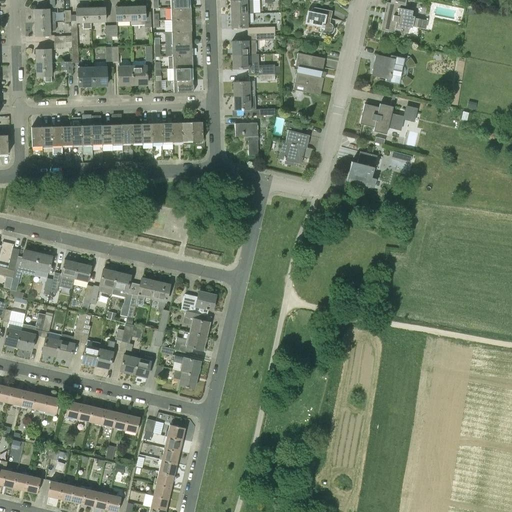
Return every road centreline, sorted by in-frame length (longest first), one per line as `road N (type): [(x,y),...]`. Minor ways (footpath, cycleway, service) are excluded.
road 1 (residential): [(243,278),(0,222)]
road 2 (track): [(511,345),(284,301)]
road 3 (residential): [(213,409),(0,362)]
road 4 (residential): [(218,177),(21,181)]
road 5 (residential): [(21,112),(216,104)]
road 6 (residential): [(314,187),(358,0)]
road 7 (residential): [(213,409),(243,278)]
